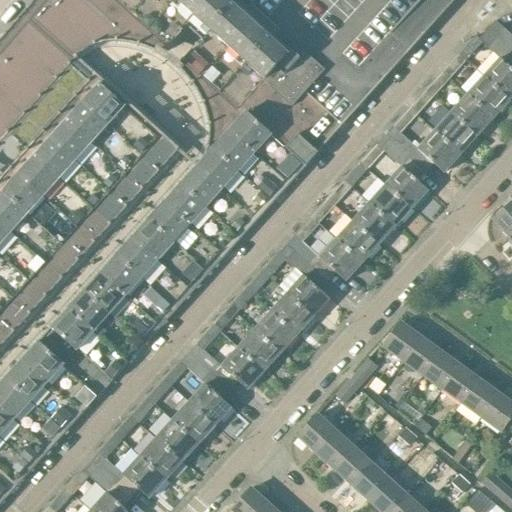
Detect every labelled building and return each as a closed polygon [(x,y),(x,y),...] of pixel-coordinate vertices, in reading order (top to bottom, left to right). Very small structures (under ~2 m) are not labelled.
[(135,44),(139,46),(140,44),(151,48),(186,10),(187,10),(217,38),(186,73),(193,82),(191,83),(195,87),(199,92),(202,97),(204,103),(206,108),(207,114),(208,120),(209,126),(209,132),(208,138),(207,143),(205,149),(203,155),(200,160),(197,165),(181,183),(0,384),(0,506),(306,168),(319,154),(318,153),(456,0),(34,0),(0,40),(0,143),(78,57),(81,54),(85,51),(89,48),(93,46),(97,44),(102,43),(107,42),(111,41),(116,41),(121,41),(126,42),(130,43),(135,44)] [(480,40),(484,43),(489,48),(504,30),(495,23),(480,40)] [(511,40),(511,37),(504,30),(489,48),(498,57),(511,40)] [(476,37),(460,55),(467,62),(484,43),(480,40),(476,37)] [(511,59),(511,40),(498,57),(500,59),(507,65),(511,59)] [(460,55),(444,73),(451,79),(467,62),(460,55)] [(0,347),(53,289),(179,149),(148,121),(95,73),(86,65),(78,57),(0,143),(0,347)] [(511,69),(507,65),(500,59),(484,77),(510,100),(511,97),(511,69)] [(444,73),(427,91),(434,97),(451,79),(444,73)] [(493,119),(510,100),(484,77),(467,95),(493,119)] [(427,91),(411,109),(417,115),(434,97),(427,91)] [(467,95),(451,113),(477,137),(493,119),(467,95)] [(401,134),(417,115),(411,109),(395,127),(397,131),(401,134)] [(460,155),(477,137),(451,113),(434,131),(460,155)] [(397,131),(389,139),(407,156),(408,156),(416,148),(400,134),(401,134),(397,131)] [(444,173),(460,155),(434,131),(418,150),(433,164),(444,173)] [(389,139),(381,147),(385,151),(384,152),(399,165),(407,156),(389,139)] [(368,169),(384,152),(385,151),(381,147),(381,148),(377,146),(362,163),(368,169)] [(426,173),(433,164),(418,150),(417,150),(416,148),(408,156),(426,173)] [(402,168),(386,185),(412,209),(428,191),(418,182),(426,173),(408,156),(407,156),(399,165),(402,168)] [(362,163),(345,182),(352,188),(368,169),(362,163)] [(345,182),(329,200),(335,206),(352,188),(345,182)] [(395,227),(412,209),(386,185),(369,204),(395,227)] [(329,200),(313,217),(319,223),(335,206),(329,200)] [(379,245),(395,227),(369,204),(353,222),(379,245)] [(511,238),(511,236),(511,204),(494,221),(511,238)] [(296,236),(298,239),(302,242),(319,223),(313,217),(296,236)] [(362,263),(379,245),(353,222),(337,239),(362,263)] [(298,239),(291,248),(309,265),(318,256),(302,242),(298,239)] [(345,282),(362,263),(337,239),(319,258),(318,256),(309,265),(328,282),(335,274),(345,282)] [(291,248),(282,257),(286,260),(301,274),(301,273),(309,265),(291,248)] [(278,255),(263,272),(270,278),(286,260),(282,257),(278,255)] [(309,265),(301,273),(320,291),(328,282),(309,265)] [(263,272),(247,290),(253,296),(270,278),(263,272)] [(303,276),(287,294),(313,318),(329,300),(320,291),(301,273),(301,274),(303,276)] [(247,290),(230,308),(237,314),(253,296),(247,290)] [(297,336),(313,318),(287,294),(270,312),(297,336)] [(230,308),(214,327),(220,332),(237,314),(230,308)] [(280,354),(297,336),(270,312),(254,330),(280,354)] [(404,360),(420,339),(401,325),(385,346),(404,360)] [(197,345),(200,348),(203,351),(204,350),(220,332),(214,327),(197,345)] [(264,372),(280,354),(254,330),(238,348),(264,372)] [(404,360),(423,374),(439,353),(420,339),(404,360)] [(200,348),(192,357),(210,374),(211,374),(219,364),(204,350),(203,351),(200,348)] [(221,366),(219,364),(211,374),(229,391),(237,382),(247,391),(264,372),(238,348),(221,366)] [(423,374),(443,389),(459,367),(439,353),(423,374)] [(192,357),(183,366),(187,369),(202,383),(210,374),(192,357)] [(370,359),(355,374),(364,383),(379,367),(370,359)] [(180,364),(165,380),(171,386),(187,369),(183,366),(180,364)] [(443,389),(462,403),(478,382),(459,367),(443,389)] [(221,400),(229,391),(211,374),(210,374),(202,383),(203,384),(188,401),(215,426),(231,409),(221,400)] [(165,380),(149,399),(155,404),(171,386),(165,380)] [(350,380),(336,395),(345,404),(359,388),(350,380)] [(462,403),(481,417),(497,395),(478,382),(462,403)] [(511,406),(497,395),(481,417),(501,431),(511,416),(511,406)] [(149,399),(132,417),(139,423),(155,404),(149,399)] [(199,444),(215,426),(188,401),(172,420),(199,444)] [(132,417),(116,435),(122,441),(139,423),(132,417)] [(317,417),(299,436),(318,452),(335,433),(317,417)] [(421,419),(416,426),(426,435),(432,428),(421,419)] [(182,463),(199,444),(172,420),(155,438),(182,463)] [(406,429),(399,437),(409,446),(416,438),(406,429)] [(335,433),(318,452),(335,468),(353,449),(335,433)] [(116,435),(99,453),(103,456),(106,459),(122,441),(116,435)] [(166,481),(182,463),(155,438),(139,456),(166,481)] [(353,449),(335,468),(353,484),(370,465),(353,449)] [(106,459),(103,456),(94,465),(112,482),(119,474),(121,473),(106,459)] [(139,456),(121,476),(138,491),(148,500),(166,481),(139,456)] [(86,474),(89,477),(104,491),(112,482),(94,465),(86,474)] [(370,465),(353,484),(371,500),(388,481),(370,465)] [(73,495),(89,477),(86,474),(82,472),(66,489),(73,495)] [(481,483),(500,499),(509,489),(490,473),(481,483)] [(138,491),(121,476),(119,474),(112,482),(130,499),(138,491)] [(460,476),(453,483),(463,492),(469,485),(460,476)] [(371,500),(383,511),(392,511),(406,497),(388,481),(371,500)] [(107,493),(91,511),(128,511),(123,507),(130,499),(112,482),(104,491),(107,493)] [(66,489),(50,507),(56,511),(57,511),(73,495),(66,489)] [(500,499),(511,509),(511,491),(509,489),(500,499)] [(251,490),(232,510),(234,511),(263,511),(269,506),(251,490)] [(422,511),(406,497),(392,511),(422,511)]
